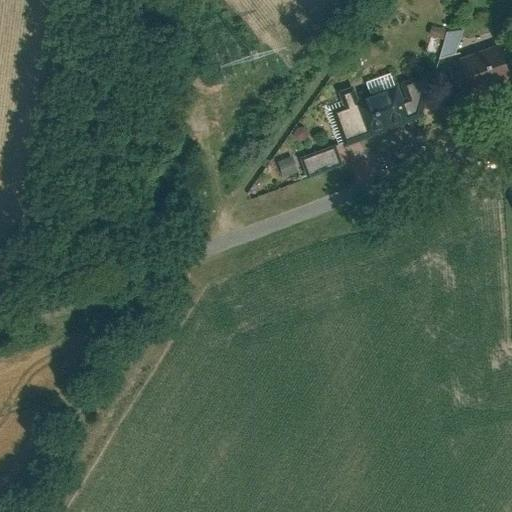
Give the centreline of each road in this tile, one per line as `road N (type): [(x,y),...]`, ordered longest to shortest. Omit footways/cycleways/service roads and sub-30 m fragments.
road 1 (residential): [(511,135),(150,270)]
road 2 (track): [(150,270),(120,335),(10,511)]
road 3 (unclassified): [(150,270),(0,322)]
